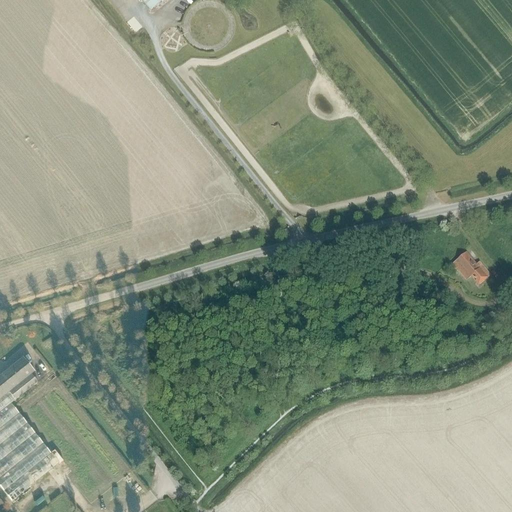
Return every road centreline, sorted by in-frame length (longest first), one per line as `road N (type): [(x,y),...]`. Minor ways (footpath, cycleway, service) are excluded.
road 1 (unclassified): [(51,313),(291,244)]
road 2 (unclassified): [(197,511),(59,335),(51,313)]
road 3 (unclassified): [(291,244),(300,254),(421,272),(476,303),(511,290)]
road 4 (unclassified): [(291,244),(511,195)]
